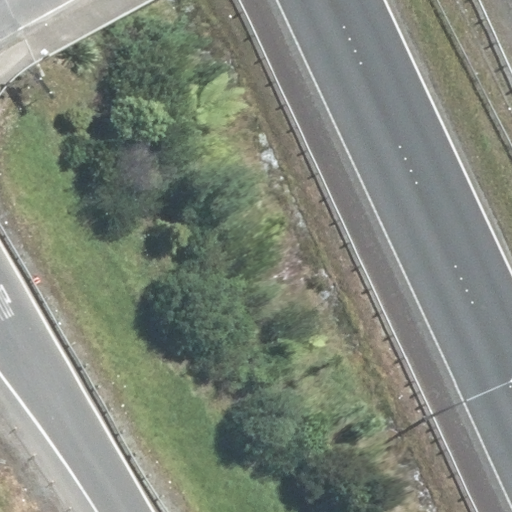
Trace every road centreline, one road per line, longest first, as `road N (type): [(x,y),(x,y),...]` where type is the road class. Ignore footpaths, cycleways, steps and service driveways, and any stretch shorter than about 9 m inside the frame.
road 1 (motorway): [(511,394),(329,0)]
road 2 (motorway): [(120,511),(0,327)]
